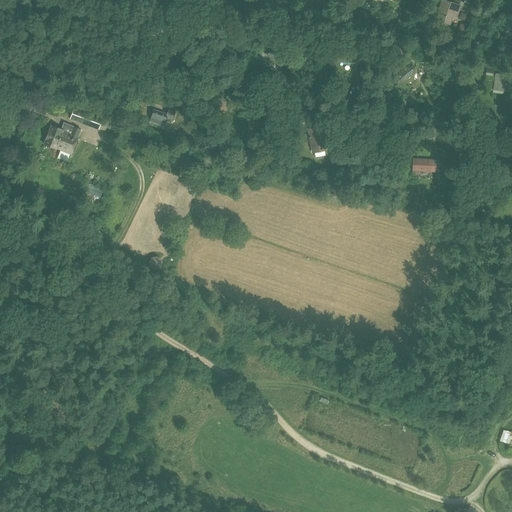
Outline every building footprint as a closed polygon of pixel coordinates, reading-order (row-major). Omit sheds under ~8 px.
[(433,18),(445,23),(449,13),(453,15),(457,5),(445,0),(437,0),(436,5),(438,5),(433,18)] [(239,15),(254,18),(256,9),(241,6),(239,15)] [(467,25),(460,23),(458,30),(465,32),(467,25)] [(159,38),(155,55),(172,59),(175,48),(167,46),(169,40),(159,38)] [(288,61),(274,48),(267,56),(281,69),(288,61)] [(353,68),(358,68),(359,51),(336,50),(336,62),(353,63),(353,68)] [(414,57),(412,59),(411,65),(406,65),(401,67),(400,74),(404,79),(410,80),(410,82),(411,84),(414,85),(416,84),(417,81),(415,78),(412,77),(414,76),(416,67),(418,65),(419,60),(418,58),(414,57)] [(487,66),(486,73),(494,74),(494,67),(487,66)] [(493,91),(501,92),(504,70),(495,69),(493,91)] [(70,119),(99,130),(103,119),(74,108),(70,119)] [(150,121),(164,126),(167,119),(172,121),(176,112),(169,109),(167,114),(154,109),(150,121)] [(57,148),(71,154),(79,136),(78,136),(81,129),(73,126),(71,133),(69,133),(70,131),(64,128),(63,130),(51,125),(44,144),(56,149),(57,148)] [(309,130),(312,144),(323,142),(321,127),(309,130)] [(282,164),(287,158),(284,155),(279,162),(282,164)] [(412,171),(438,172),(438,160),(412,159),(412,171)] [(335,172),(331,166),(326,170),(330,176),(335,172)] [(90,196),(99,200),(100,198),(104,189),(94,185),(90,196)] [(156,256),(155,256),(154,256),(153,256),(152,257),(151,257),(151,258),(150,258),(150,259),(149,260),(149,261),(149,262),(149,263),(149,264),(150,265),(150,266),(151,266),(151,267),(152,267),(152,268),(153,268),(154,268),(155,268),(155,269),(156,269),(157,268),(158,268),(159,268),(159,267),(160,267),(160,266),(161,266),(161,265),(161,264),(162,264),(162,263),(162,262),(162,261),(162,260),(161,260),(161,259),(161,258),(160,258),(160,257),(159,257),(158,256),(157,256),(156,256)] [(379,393),(400,393),(400,385),(379,385),(379,393)] [(511,432),(505,431),(502,440),(511,444),(511,432)]
